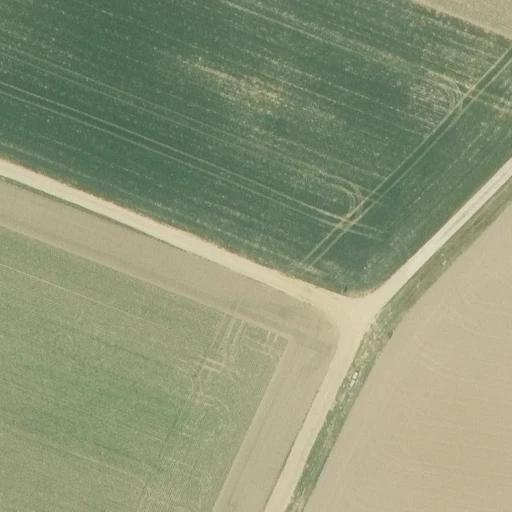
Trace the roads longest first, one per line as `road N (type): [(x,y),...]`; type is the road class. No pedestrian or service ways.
road 1 (track): [(511,153),(360,308),(274,511)]
road 2 (track): [(0,172),(360,308)]
